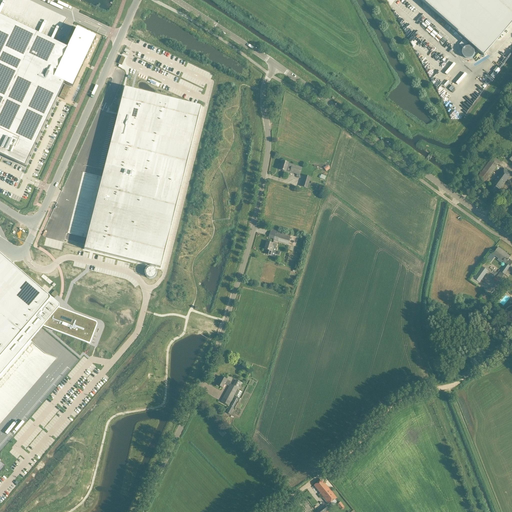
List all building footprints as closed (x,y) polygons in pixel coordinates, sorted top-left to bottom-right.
[(420,0),(460,34),(489,0),(420,0)] [(67,51),(0,19),(0,154),(25,166),(64,83),(72,87),(82,66),(80,66),(80,65),(83,66),(85,62),(82,61),(84,57),(86,57),(96,37),(77,28),(67,51)] [(468,42),(483,55),(501,33),(502,30),(504,29),(504,27),(502,25),(502,23),(505,23),(502,22),(500,22),(500,26),(496,27),(492,28),(492,30),(489,31),(487,27),(488,26),(485,30),(482,29),(482,27),(480,30),(476,29),(475,34),(474,35),(473,41),(472,41),(468,42)] [(464,48),(468,43),(464,40),(459,44),(464,48)] [(469,59),(470,59),(471,59),(472,58),(473,57),(474,56),(475,55),(475,54),(475,53),(475,52),(475,51),(474,50),(473,49),(473,48),(472,47),(471,47),(470,47),(469,47),(468,47),(467,47),(466,47),(465,48),(464,49),(463,50),(463,51),(463,52),(463,53),(463,54),(463,55),(463,56),(464,57),(465,57),(466,58),(467,59),(468,59),(469,59)] [(451,81),(456,85),(466,75),(461,71),(451,81)] [(125,88),(84,249),(160,268),(201,107),(125,88)] [(479,176),(476,180),(484,185),(499,164),(491,159),(479,176)] [(282,161),(280,170),(286,171),(299,175),(301,168),(288,164),(288,163),(282,161)] [(501,189),(504,185),(511,174),(504,168),(493,183),(493,184),(489,190),(496,195),(500,189),(501,189)] [(307,188),(310,177),(304,175),(301,186),(307,188)] [(274,240),(278,241),(288,244),(290,237),(276,233),(274,240)] [(273,243),(272,243),(267,242),(265,249),(266,249),(264,254),(271,256),(274,247),(276,248),(276,245),(273,244),(273,243)] [(491,253),(489,256),(493,259),(496,256),(506,263),(507,261),(510,257),(504,253),(505,252),(498,248),(495,252),(493,254),(493,255),(491,253)] [(0,380),(33,343),(31,341),(43,327),(45,324),(51,327),(51,328),(52,329),(53,330),(53,331),(62,334),(90,344),(97,326),(97,324),(95,322),(82,317),(67,311),(66,311),(65,311),(65,312),(64,312),(63,313),(57,310),(59,308),(59,307),(59,306),(59,305),(58,304),(52,299),(0,253),(0,380)] [(497,277),(501,279),(510,266),(506,264),(497,277)] [(482,267),(474,278),(480,283),(488,271),(482,267)] [(156,274),(156,273),(155,271),(155,270),(154,269),(152,269),(151,268),(150,268),(148,269),(147,270),(146,271),(146,272),(146,273),(146,274),(146,275),(147,276),(148,277),(149,278),(151,278),(152,278),(153,277),(154,276),(155,275),(156,274)] [(217,379),(214,385),(217,387),(218,385),(223,388),(225,383),(229,385),(230,382),(227,380),(221,377),(219,380),(217,379)] [(229,405),(238,388),(240,389),(243,383),(235,379),(233,385),(231,384),(221,402),(229,405)] [(336,497),(325,483),(321,479),(313,485),(324,497),(323,498),(328,504),(336,497)]
